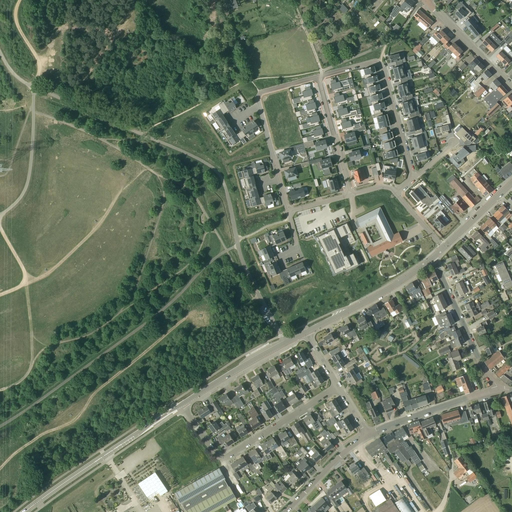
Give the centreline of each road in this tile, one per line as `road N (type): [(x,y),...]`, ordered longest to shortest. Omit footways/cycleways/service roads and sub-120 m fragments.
road 1 (track): [(142,132),(241,83),(301,77),(394,39),(425,0)]
road 2 (residential): [(180,405),(221,457),(337,387)]
road 3 (secondary): [(25,511),(180,405)]
road 4 (residential): [(412,178),(382,65),(317,79)]
road 5 (residential): [(317,79),(258,99),(289,213)]
road 6 (track): [(117,198),(50,273),(0,295)]
road 7 (residential): [(504,389),(481,364),(433,257)]
road 8 (secondary): [(306,332),(433,257)]
road 9 (residential): [(369,434),(504,389)]
road 10 (secondary): [(180,405),(285,343)]
road 11 (residential): [(511,86),(425,0)]
road 12 (residential): [(317,79),(350,196)]
